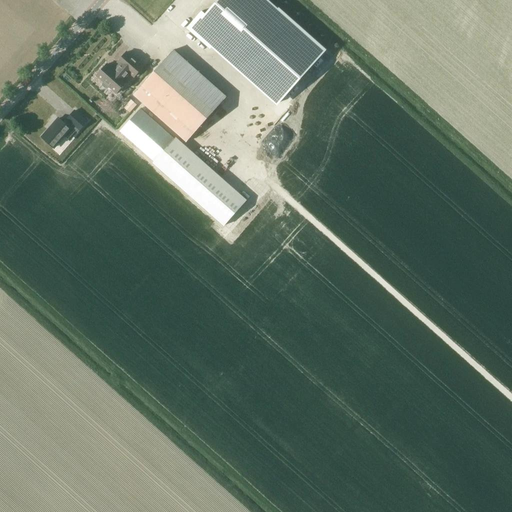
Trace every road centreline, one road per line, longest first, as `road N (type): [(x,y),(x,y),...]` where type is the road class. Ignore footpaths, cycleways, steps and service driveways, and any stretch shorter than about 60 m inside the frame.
road 1 (track): [(511,398),(271,185)]
road 2 (unclassified): [(0,119),(106,0)]
